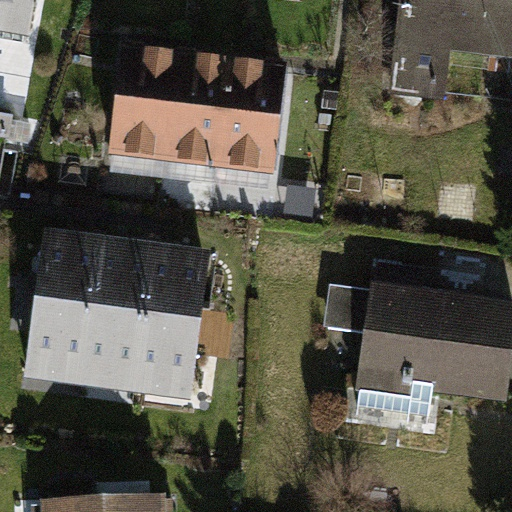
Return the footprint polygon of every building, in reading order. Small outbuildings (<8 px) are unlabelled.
[(0,0),(0,48),(33,54),(40,0),(0,0)] [(511,0),(407,0),(397,87),(442,92),(448,43),(511,49),(511,0)] [(118,30),(101,159),(274,182),(291,53),(118,30)] [(372,227),(416,230),(419,175),(376,172),(372,227)] [(210,254),(43,226),(20,364),(187,392),(210,254)] [(511,340),(511,299),(378,283),(366,376),(505,393),(511,340)] [(181,511),(181,494),(32,500),(32,511),(181,511)]
